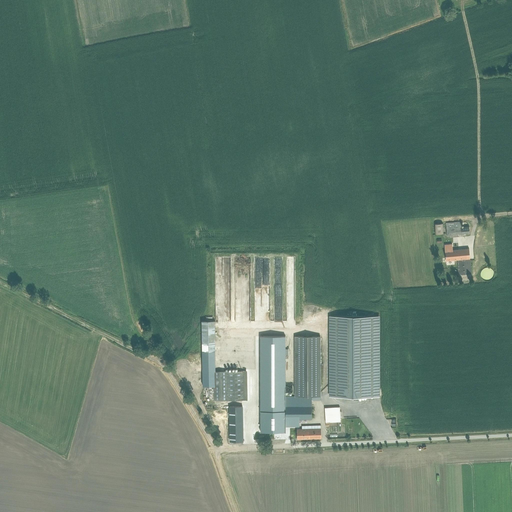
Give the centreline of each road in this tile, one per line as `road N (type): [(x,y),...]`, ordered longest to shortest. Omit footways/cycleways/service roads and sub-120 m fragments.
road 1 (track): [(295,446),(215,451),(162,364),(0,282)]
road 2 (unclassified): [(511,435),(295,446)]
